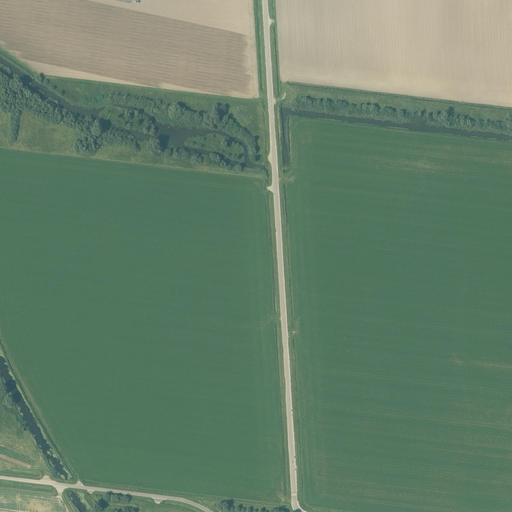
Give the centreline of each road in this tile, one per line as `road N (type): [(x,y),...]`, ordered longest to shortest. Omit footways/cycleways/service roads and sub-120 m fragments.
road 1 (unclassified): [(264,0),(294,495)]
road 2 (unclassified): [(208,511),(173,498),(0,477)]
